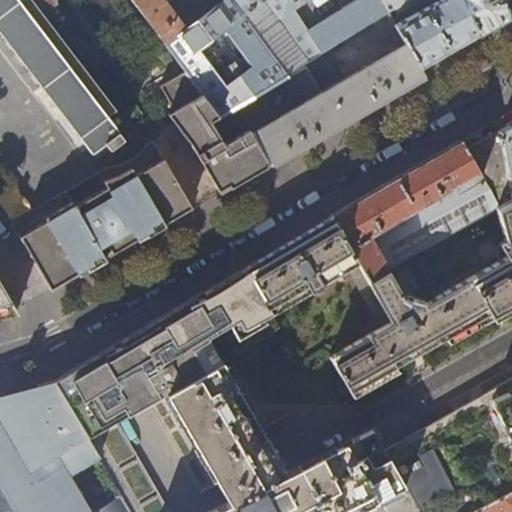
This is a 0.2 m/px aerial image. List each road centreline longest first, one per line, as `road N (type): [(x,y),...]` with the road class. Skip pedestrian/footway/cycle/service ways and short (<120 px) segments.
road 1 (residential): [(511,65),(51,336),(0,353)]
road 2 (residential): [(511,338),(364,422)]
